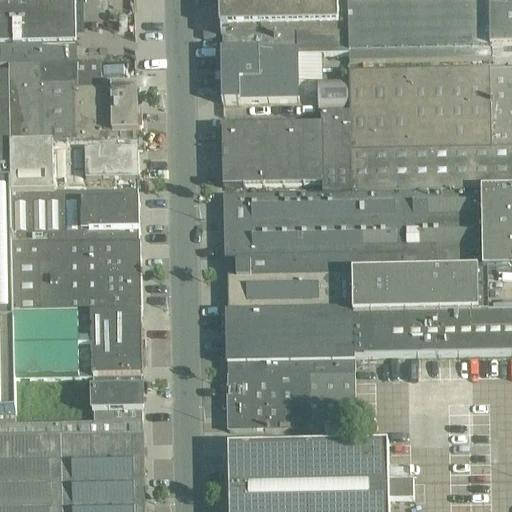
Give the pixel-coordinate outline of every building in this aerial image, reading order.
[(0,0),(0,68),(9,68),(42,67),(77,67),(76,0),(0,0)] [(349,38),(348,0),(221,0),(222,3),(220,3),(220,28),(222,28),(222,40),(223,40),(349,38)] [(511,51),(511,0),(348,0),(349,38),(349,57),(349,65),(492,63),(492,52),(511,51)] [(299,104),(298,58),(349,57),(349,38),(223,40),(223,54),(221,54),(222,106),(241,106),(241,105),(299,104)] [(139,135),(138,89),(102,90),(101,66),(77,67),(42,67),(42,87),(76,86),(76,91),(74,91),(75,147),(138,145),(137,135),(139,135)] [(75,147),(74,91),(76,91),(76,86),(42,87),(42,67),(9,68),(9,78),(11,148),(75,147)] [(511,71),(349,75),(349,83),(350,116),(351,155),(352,197),(511,193),(511,71)] [(11,148),(9,78),(0,77),(0,189),(12,190),(11,148)] [(350,116),(349,83),(318,84),(318,116),(350,116)] [(324,188),(323,128),(222,130),(224,190),(324,188)] [(140,185),(139,155),(138,155),(138,145),(75,147),(11,148),(12,190),(12,198),(139,195),(138,185),(140,185)] [(0,328),(14,328),(14,320),(13,249),(12,198),(12,190),(0,189),(0,328)] [(511,274),(511,193),(352,197),(224,200),(226,261),(229,261),(229,280),(287,278),(353,277),(354,312),(354,319),(474,316),(473,277),(488,276),(488,274),(511,274)] [(141,235),(140,205),(139,205),(139,195),(12,198),(13,249),(38,248),(139,245),(139,235),(141,235)] [(141,245),(139,245),(38,248),(39,319),(143,317),(141,245)] [(39,319),(38,248),(13,249),(14,320),(39,319)] [(354,312),(353,277),(287,278),(229,280),(229,315),(354,312)] [(355,361),(354,319),(354,312),(229,315),(226,315),(227,367),(229,367),(229,379),(355,377),(355,361)] [(511,357),(511,315),(474,316),(354,319),(355,361),(511,357)] [(144,381),(143,317),(39,319),(14,320),(14,328),(16,384),(94,382),(142,381),(144,381)] [(0,428),(16,428),(16,384),(14,328),(0,328),(0,428)] [(355,377),(229,379),(229,381),(229,390),(227,390),(228,434),(356,431),(355,377)] [(144,415),(144,391),(142,391),(142,381),(94,382),(94,392),(93,392),(93,416),(94,416),(94,426),(143,425),(143,415),(144,415)] [(145,511),(145,446),(144,440),(143,440),(143,425),(94,426),(63,427),(63,443),(61,443),(62,511),(145,511)] [(62,511),(61,443),(63,443),(63,427),(16,428),(0,428),(0,511),(62,511)] [(414,504),(414,484),(391,484),(391,485),(390,485),(389,446),(287,449),(229,450),(229,511),(390,511),(390,504),(392,504),(392,505),(414,504)]
